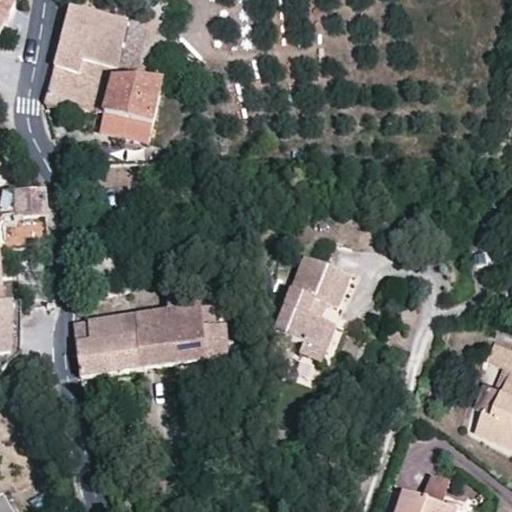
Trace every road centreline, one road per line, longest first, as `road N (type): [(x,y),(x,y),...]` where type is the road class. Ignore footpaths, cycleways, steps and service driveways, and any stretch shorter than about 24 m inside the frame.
road 1 (track): [(369,511),(431,325),(511,294)]
road 2 (residential): [(27,118),(61,194),(62,328)]
road 3 (tertiary): [(62,328),(100,511)]
road 4 (unknown): [(168,386),(175,511)]
road 5 (unknown): [(363,295),(370,282),(421,272),(432,290),(431,325)]
